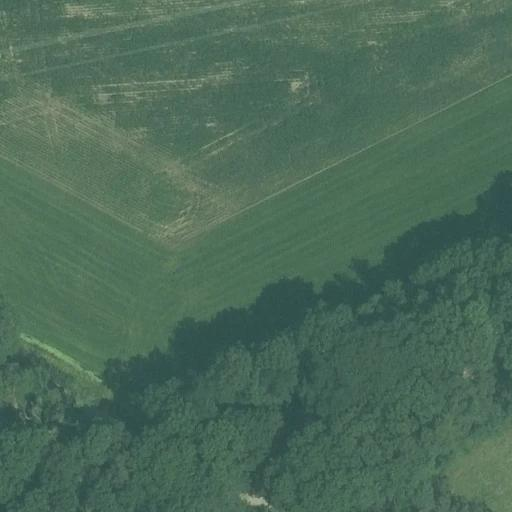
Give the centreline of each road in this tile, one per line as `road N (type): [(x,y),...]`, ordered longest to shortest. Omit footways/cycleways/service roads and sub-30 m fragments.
road 1 (secondary): [(220,499),(511,352)]
road 2 (unclassified): [(0,372),(162,458),(220,499)]
